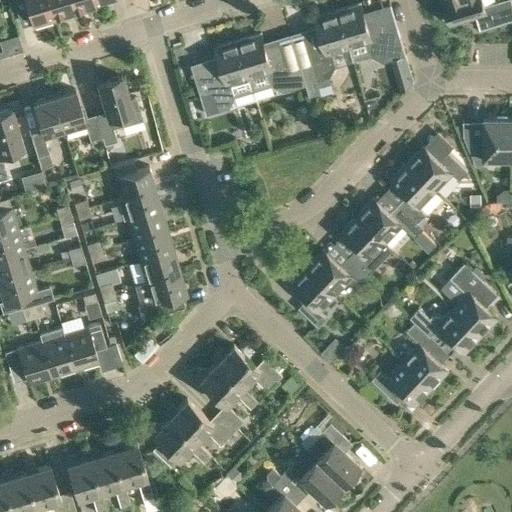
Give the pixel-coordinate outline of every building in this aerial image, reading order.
[(49,0),(13,0),(14,1),(16,0),(25,0),(33,25),(55,18),(49,0)] [(71,0),(49,0),(55,18),(75,12),(71,0)] [(92,0),(71,0),(75,12),(94,6),(92,0)] [(482,0),(445,0),(444,0),(450,23),(476,15),(480,28),(511,17),(511,2),(511,0),(496,0),(484,4),(482,0)] [(360,2),(338,8),(349,46),(366,41),(370,54),(382,60),(405,53),(390,2),(363,10),(360,2)] [(303,33),(292,37),(306,83),(309,94),(321,91),(320,85),(331,82),(329,76),(336,64),(332,51),(349,46),(338,8),(315,15),(319,28),(303,33)] [(238,39),(253,89),(270,84),(282,90),(306,83),(292,37),(280,40),(265,45),(261,32),(238,39)] [(236,94),(253,89),(238,39),(215,45),(218,54),(191,63),(206,113),(230,106),(236,94)] [(106,109),(95,112),(105,143),(105,147),(113,145),(111,141),(116,139),(113,127),(142,118),(136,96),(128,98),(121,74),(98,81),(106,109)] [(75,88),(54,94),(63,127),(84,120),(89,139),(102,136),(104,143),(105,143),(95,112),(86,115),(83,104),(80,105),(75,88)] [(32,100),(41,129),(30,132),(40,167),(52,163),(43,133),(63,127),(54,94),(32,100)] [(0,178),(8,176),(1,152),(22,146),(10,107),(0,109),(0,178)] [(484,116),(484,134),(471,134),(471,152),(476,163),(484,163),(484,156),(511,156),(511,116),(484,116)] [(424,144),(407,161),(436,189),(452,172),(459,178),(468,169),(448,150),(440,159),(424,144)] [(112,165),(115,174),(121,196),(155,186),(149,164),(137,168),(134,158),(112,165)] [(406,194),(398,202),(428,232),(428,231),(423,227),(418,221),(426,212),(420,205),(436,189),(407,161),(391,178),(406,194)] [(69,181),(72,192),(83,189),(80,178),(69,181)] [(155,186),(121,196),(122,196),(117,197),(123,217),(127,216),(128,216),(161,206),(155,186)] [(481,206),(481,194),(470,194),(470,206),(481,206)] [(374,196),(357,213),(386,241),(402,224),(415,236),(419,240),(428,232),(398,202),(390,211),(374,196)] [(73,201),(76,209),(88,206),(86,197),(73,201)] [(55,206),(58,215),(70,211),(68,203),(55,206)] [(0,208),(0,231),(18,226),(12,205),(0,208)] [(88,206),(76,209),(78,217),(91,214),(88,206)] [(161,206),(128,216),(134,237),(168,227),(161,206)] [(70,211),(58,215),(60,223),(73,219),(70,211)] [(357,246),(348,254),(368,273),(376,264),(370,257),(386,241),(357,213),(341,230),(357,246)] [(18,226),(0,231),(0,254),(24,247),(18,226)] [(168,227),(134,237),(140,258),(174,248),(168,227)] [(86,242),(88,251),(101,247),(98,239),(86,242)] [(68,248),(70,256),(83,252),(80,244),(68,248)] [(24,247),(0,254),(0,277),(30,268),(24,247)] [(101,247),(88,251),(91,259),(103,255),(101,247)] [(68,248),(60,251),(62,259),(70,256),(68,248)] [(174,248),(140,258),(146,278),(180,268),(174,248)] [(324,248),(307,265),(336,292),(352,276),(359,282),(368,273),(348,254),(340,263),(324,248)] [(83,252),(70,256),(73,264),(85,261),(83,252)] [(467,291),(453,306),(481,334),(498,316),(486,305),(498,293),(465,260),(450,276),(467,291)] [(291,282),(307,298),(298,307),(318,325),(327,316),(320,309),(336,292),(307,265),(291,282)] [(30,268),(0,277),(0,289),(3,299),(0,300),(0,301),(3,312),(22,306),(31,303),(40,301),(54,297),(50,285),(37,289),(30,268)] [(180,268),(146,278),(153,300),(137,304),(141,317),(185,304),(181,292),(186,290),(180,268)] [(98,284),(101,292),(113,288),(111,280),(98,284)] [(113,288),(101,292),(103,300),(116,297),(113,288)] [(94,290),(82,294),(84,303),(97,299),(94,290)] [(70,299),(56,303),(60,317),(68,314),(72,307),(70,299)] [(31,303),(34,316),(44,313),(40,301),(31,303)] [(25,318),(34,316),(31,303),(22,306),(25,318)] [(415,320),(454,357),(462,348),(465,351),(481,334),(453,306),(443,317),(440,314),(432,314),(430,316),(419,306),(410,316),(415,320)] [(419,341),(403,359),(432,386),(448,368),(441,362),(450,354),(453,357),(454,357),(415,320),(407,329),(419,341)] [(87,324),(64,331),(75,367),(98,360),(94,347),(106,344),(99,321),(87,324)] [(41,338),(52,374),(75,367),(64,331),(62,325),(39,332),(41,338)] [(52,374),(41,338),(17,346),(21,357),(28,382),(52,374)] [(219,349),(212,357),(257,399),(242,385),(251,375),(266,389),(281,374),(263,356),(256,364),(233,343),(223,353),(219,349)] [(21,358),(17,346),(0,351),(4,363),(21,358)] [(257,399),(212,357),(216,361),(206,370),(202,367),(195,374),(199,378),(224,403),(217,411),(235,428),(243,419),(225,403),(235,393),(250,407),(257,399)] [(403,359),(387,376),(380,369),(371,378),(391,397),(400,388),(416,403),(432,386),(403,359)] [(172,403),(165,411),(169,415),(210,453),(195,439),(205,429),(220,444),(235,428),(217,411),(209,418),(186,397),(176,407),(172,403)] [(210,453),(169,415),(160,425),(156,421),(148,428),(152,432),(160,440),(152,448),(170,465),(178,457),(188,447),(203,461),(210,453)] [(323,431),(306,449),(341,482),(359,463),(340,446),(348,438),(329,421),(322,429),(323,431)] [(121,440),(111,443),(113,448),(124,482),(137,478),(143,498),(152,495),(147,475),(137,441),(123,445),(121,440)] [(88,450),(90,455),(101,489),(114,485),(120,505),(129,502),(124,482),(113,448),(100,452),(98,447),(88,450)] [(272,465),(272,466),(298,490),(306,483),(324,500),(341,482),(306,449),(289,466),(288,465),(280,473),(272,465)] [(101,489),(90,455),(77,459),(75,454),(65,457),(67,462),(66,462),(77,497),(91,492),(97,511),(107,509),(101,489)] [(34,462),(24,465),(39,511),(37,504),(50,500),(53,511),(76,511),(69,489),(59,493),(50,463),(36,467),(34,462)] [(236,481),(243,473),(234,464),(226,472),(227,473),(236,481)] [(275,500),(266,510),(268,511),(305,511),(291,498),(298,490),(272,466),(266,472),(266,477),(270,481),(263,488),(275,500)] [(1,472),(3,477),(14,511),(27,508),(28,511),(39,511),(26,470),(13,474),(11,469),(1,472)] [(13,511),(14,511),(3,477),(0,477),(0,511),(13,511)]
